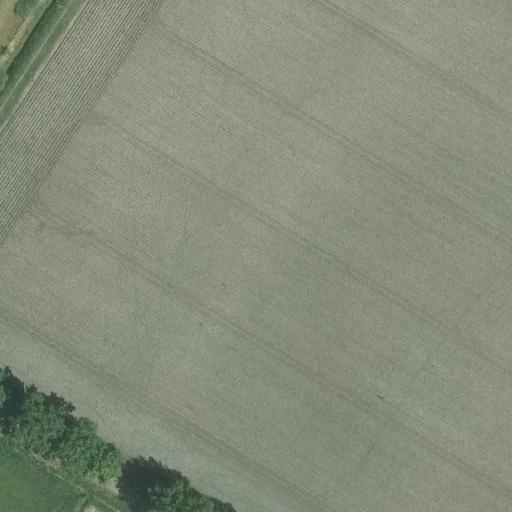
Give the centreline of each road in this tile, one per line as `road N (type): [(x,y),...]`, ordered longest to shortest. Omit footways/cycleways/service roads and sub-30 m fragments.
road 1 (track): [(153,511),(0,419)]
road 2 (track): [(72,0),(0,111)]
